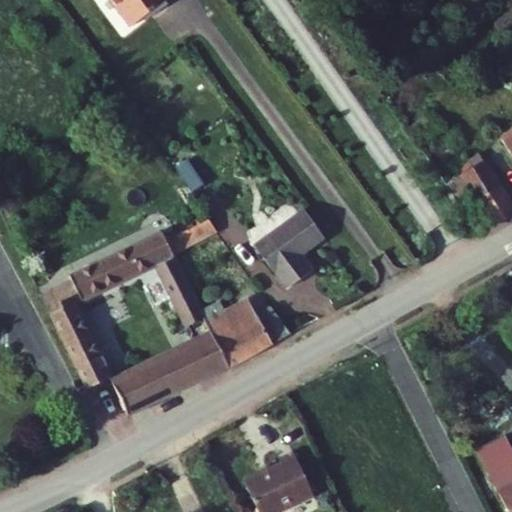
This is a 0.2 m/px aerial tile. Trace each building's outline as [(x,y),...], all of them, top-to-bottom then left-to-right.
[(119,0),(130,15),(152,0),(119,0)] [(511,1),(493,17),(508,37),(511,33),(511,1)] [(511,200),(486,156),(463,169),(495,223),(511,213),(511,200)] [(192,158),(179,166),(196,192),(212,181),(206,173),(203,175),(192,158)] [(312,211),(262,247),(293,290),(317,272),(306,257),(332,239),(312,211)] [(209,216),(167,236),(176,253),(222,232),(209,216)] [(164,228),(70,272),(83,296),(156,262),(185,318),(203,309),(176,253),(167,236),(164,228)] [(43,285),(54,310),(75,300),(83,296),(70,272),(43,285)] [(208,320),(212,327),(227,359),(294,323),(272,295),(257,302),(251,288),(237,295),(246,313),(227,323),(222,313),(208,320)] [(54,310),(48,313),(89,381),(110,370),(75,300),(54,310)] [(185,318),(175,323),(185,341),(212,327),(208,320),(203,309),(185,318)] [(185,341),(133,367),(148,398),(227,359),(212,327),(185,341)] [(133,367),(114,377),(129,408),(148,398),(133,367)] [(511,487),(511,448),(506,437),(478,452),(499,494),(511,487)] [(295,453),(279,460),(282,467),(246,483),(259,511),(282,511),(315,497),(295,453)] [(507,511),(511,511),(511,487),(499,494),(507,511)]
